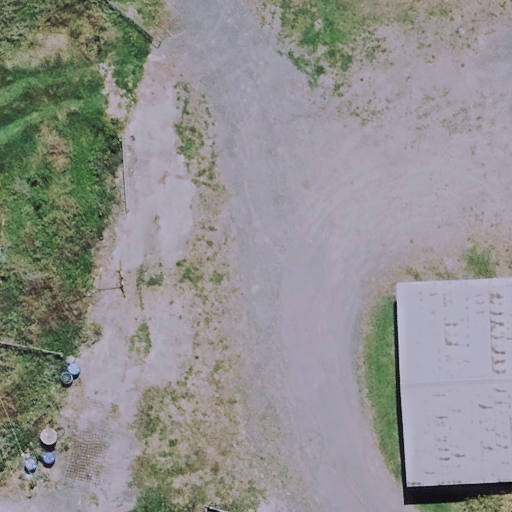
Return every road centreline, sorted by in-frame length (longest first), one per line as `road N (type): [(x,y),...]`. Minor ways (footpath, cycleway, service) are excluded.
road 1 (track): [(250,0),(322,115),(352,436),(418,511)]
road 2 (track): [(322,115),(511,45)]
